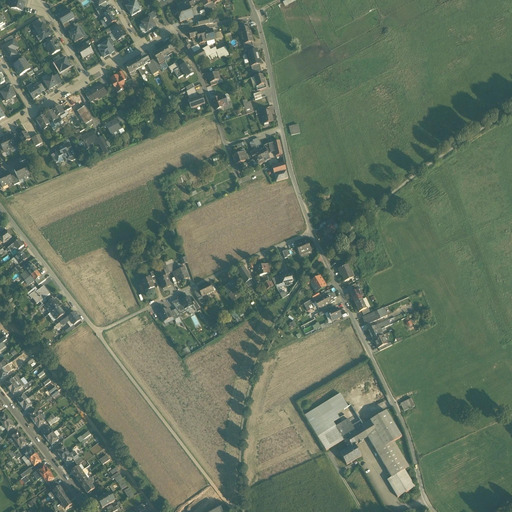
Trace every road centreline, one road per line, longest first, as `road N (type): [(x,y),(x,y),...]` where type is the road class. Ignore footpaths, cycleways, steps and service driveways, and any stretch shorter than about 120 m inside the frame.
road 1 (residential): [(311,232),(406,433),(432,511)]
road 2 (residential): [(97,332),(311,232)]
road 3 (unclassified): [(97,332),(233,511)]
road 4 (residential): [(0,206),(97,332)]
road 5 (residential): [(87,510),(0,393)]
road 6 (residential): [(176,33),(225,146)]
